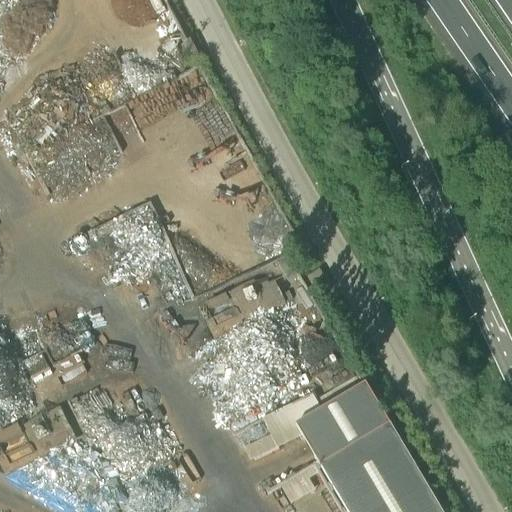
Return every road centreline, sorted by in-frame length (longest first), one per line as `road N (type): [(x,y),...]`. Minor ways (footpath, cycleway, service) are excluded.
road 1 (unclassified): [(491,511),(195,0)]
road 2 (trunk): [(342,0),(511,370)]
road 3 (trunk): [(435,0),(511,112)]
